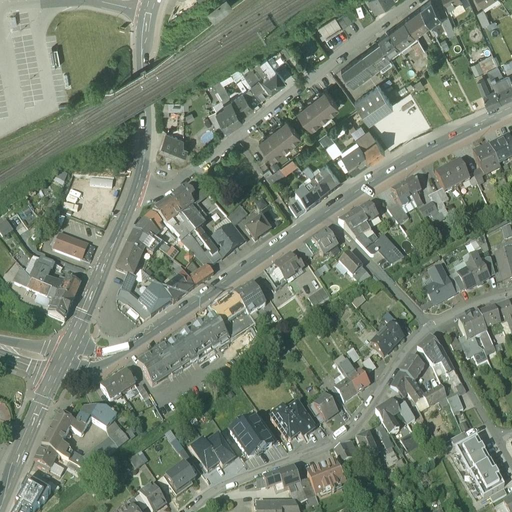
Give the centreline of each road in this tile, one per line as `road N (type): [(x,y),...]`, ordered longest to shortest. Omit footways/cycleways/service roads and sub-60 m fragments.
road 1 (residential): [(137,184),(161,188),(203,164),(410,0)]
road 2 (residential): [(430,323),(342,437),(209,491),(187,511)]
road 3 (secondary): [(65,361),(123,350),(323,216)]
road 4 (secondary): [(323,216),(399,164),(511,107)]
road 5 (primary): [(65,361),(137,184)]
road 6 (primary): [(137,184),(150,140),(144,51),(153,0)]
road 7 (primary): [(0,503),(65,361)]
road 8 (residential): [(323,216),(430,323)]
road 9 (residential): [(430,323),(499,436)]
